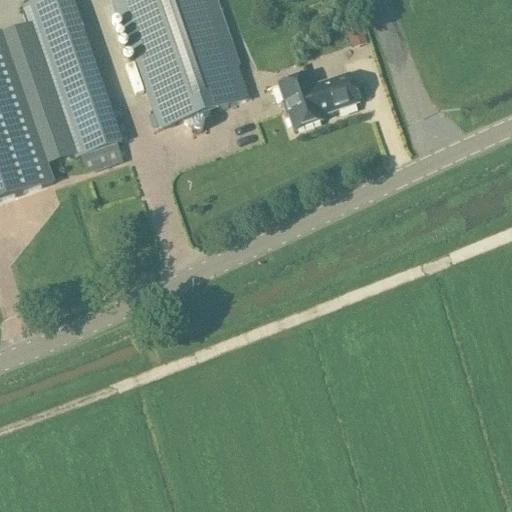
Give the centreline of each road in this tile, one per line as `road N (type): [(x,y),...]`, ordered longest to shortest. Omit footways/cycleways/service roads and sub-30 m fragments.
road 1 (unclassified): [(0,360),(511,132)]
road 2 (track): [(0,433),(511,233)]
